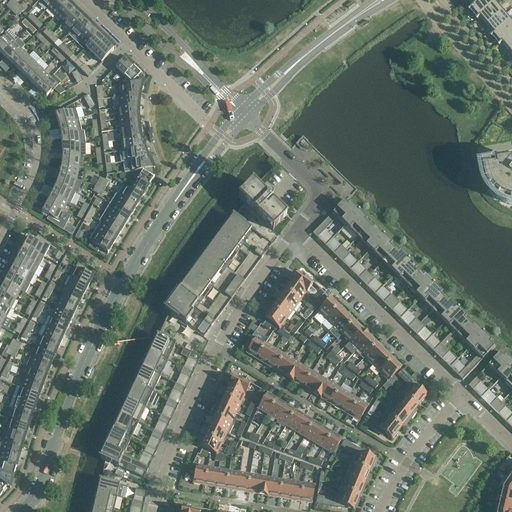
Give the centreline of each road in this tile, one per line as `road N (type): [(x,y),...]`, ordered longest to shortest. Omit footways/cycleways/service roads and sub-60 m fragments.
road 1 (residential): [(21,511),(125,277),(242,114)]
road 2 (residential): [(297,229),(214,347),(152,511)]
road 3 (residential): [(462,396),(297,229)]
road 4 (tertiary): [(242,114),(383,0)]
road 5 (residential): [(0,242),(39,157),(29,117),(0,90)]
road 6 (residential): [(242,114),(315,187),(314,206),(297,229)]
road 7 (residential): [(462,396),(428,431),(380,511)]
road 8 (tertiary): [(115,0),(221,93)]
road 9 (tertiary): [(221,93),(135,0)]
